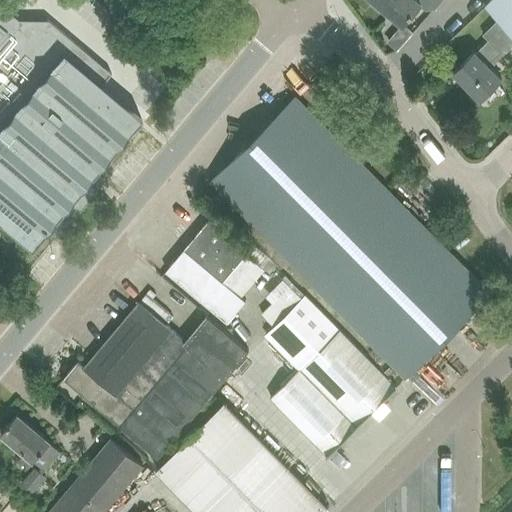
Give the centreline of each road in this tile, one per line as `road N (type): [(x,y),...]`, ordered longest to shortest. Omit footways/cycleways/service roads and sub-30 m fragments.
road 1 (unclassified): [(0,358),(293,10)]
road 2 (unclassified): [(467,195),(364,64),(293,10)]
road 3 (unclassified): [(354,511),(465,401)]
